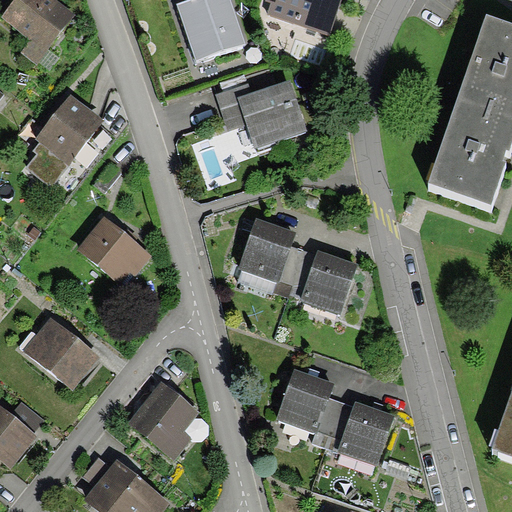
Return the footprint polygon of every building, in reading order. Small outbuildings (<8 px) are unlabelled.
[(58,0),(23,0),(10,17),(38,41),(29,53),(45,64),(82,19),(58,0)] [(183,0),(176,3),(197,60),(246,44),(231,0),(183,0)] [(264,0),(261,9),(323,29),(334,0),(264,0)] [(511,163),(511,37),(485,28),(426,198),(493,217),(511,163)] [(253,76),(220,88),(233,124),(251,118),(261,144),(315,125),(296,72),(257,85),(253,76)] [(76,89),(41,132),(59,146),(53,154),(70,167),(108,115),(76,89)] [(109,211),(83,243),(132,283),(159,251),(109,211)] [(259,227),(246,269),(278,280),(291,237),(259,227)] [(320,259),(307,298),(338,308),(351,269),(320,259)] [(56,313),(29,345),(80,387),(108,354),(56,313)] [(168,374),(135,416),(181,455),(202,431),(194,425),(209,405),(168,374)] [(297,378),(284,419),(316,429),(329,388),(297,378)] [(0,451),(17,466),(46,431),(0,397),(0,451)] [(358,410),(346,450),(377,459),(389,419),(358,410)] [(511,437),(503,463),(511,465),(511,437)] [(113,471),(102,486),(134,511),(154,511),(161,503),(173,510),(193,487),(137,443),(130,450),(117,441),(101,462),(113,471)]
